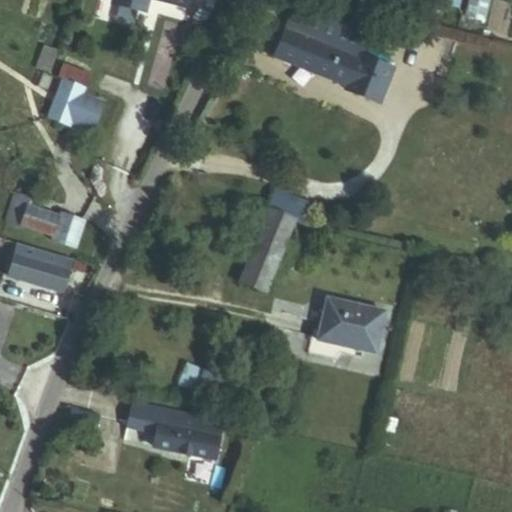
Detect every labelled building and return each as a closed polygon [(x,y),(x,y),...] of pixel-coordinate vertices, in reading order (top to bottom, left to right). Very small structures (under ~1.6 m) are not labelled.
[(118,0),(116,9),(151,18),(155,2),(193,12),(195,0),(118,0)] [(492,0),(472,0),(468,18),(487,22),(492,0)] [(196,20),(207,26),(216,7),(209,4),(206,9),(203,8),(196,20)] [(277,59),(348,90),(360,63),(371,39),(299,8),(277,59)] [(59,53),(44,48),(36,72),(51,77),(59,53)] [(92,74),(94,69),(71,59),(68,67),(65,66),(59,80),(63,82),(85,92),(88,93),(95,75),(92,74)] [(374,69),(360,63),(348,90),(362,96),(374,69)] [(85,92),(63,82),(47,119),(70,128),(72,124),(93,133),(104,106),(83,97),(85,92)] [(297,221),(308,225),(317,202),(282,187),(272,211),(297,221)] [(54,244),(78,252),(88,224),(61,214),(60,217),(32,208),(34,201),(18,195),(8,224),(55,241),(54,244)] [(242,285),(267,295),(297,221),(272,211),(242,285)] [(9,278),(68,295),(78,262),(19,245),(9,278)] [(321,341),(377,355),(386,313),(331,300),(321,341)] [(181,385),(196,392),(205,373),(190,366),(181,385)] [(221,404),(230,385),(205,373),(196,392),(221,404)] [(155,450),(218,463),(223,439),(217,438),(218,430),(201,426),(202,420),(138,406),(135,422),(160,427),(155,450)] [(65,421),(78,426),(85,413),(71,410),(65,421)]
